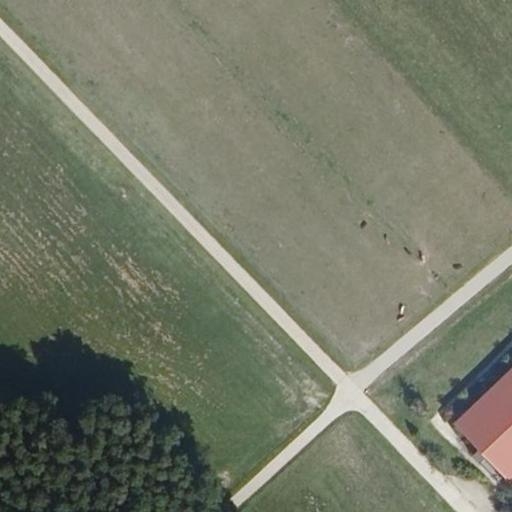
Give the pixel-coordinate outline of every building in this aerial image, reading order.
[(501,397),(511,385),(511,381),(508,378),(495,391),(501,397)] [(511,385),(501,397),(496,401),(483,414),(478,419),(465,432),(461,437),(497,473),(502,468),(511,457),(511,385)] [(496,401),(491,396),(478,409),(483,414),(496,401)] [(478,419),(473,414),(460,427),(465,432),(478,419)] [(511,457),(502,468),(507,473),(511,468),(511,457)]
